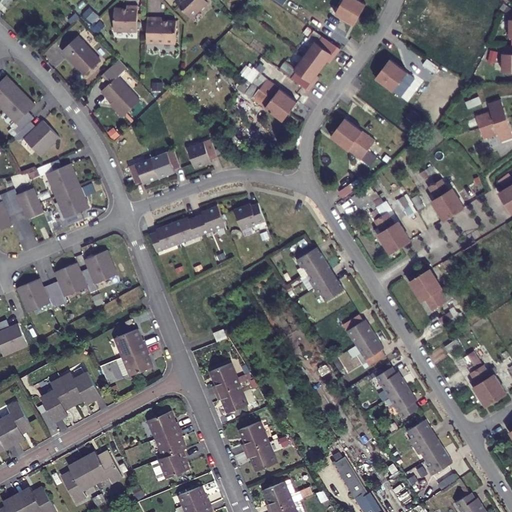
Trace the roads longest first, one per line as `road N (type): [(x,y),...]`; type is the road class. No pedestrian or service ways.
road 1 (residential): [(305,185),(469,436)]
road 2 (residential): [(126,214),(88,132),(0,31)]
road 3 (residential): [(0,476),(186,374)]
road 4 (residential): [(395,0),(313,124),(305,185)]
road 5 (residential): [(126,214),(221,177),(305,185)]
road 6 (residential): [(186,374),(126,214)]
road 7 (residential): [(242,511),(186,374)]
